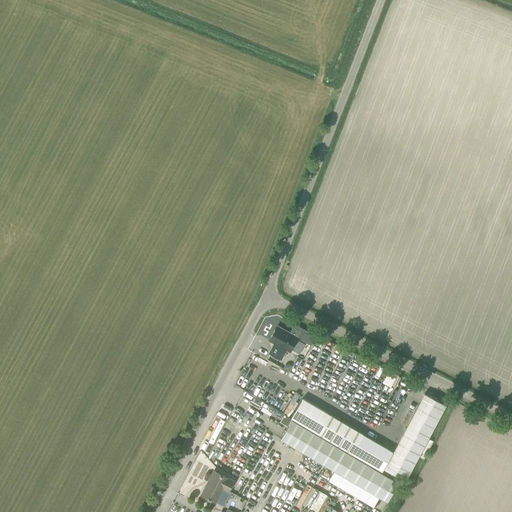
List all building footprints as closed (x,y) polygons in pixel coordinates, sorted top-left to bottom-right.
[(269,353),(278,358),(281,359),(286,350),(290,352),(298,337),(277,326),(269,340),(276,344),(274,348),(273,347),(269,353)] [(424,393),(393,451),(384,470),(405,482),(446,405),(424,393)] [(318,432),(352,453),(352,452),(384,470),(393,451),(363,434),(330,414),(303,397),(291,417),(317,434),(318,432)] [(288,427),(292,419),(284,415),(280,422),(288,427)] [(404,483),(405,482),(384,470),(352,452),(352,453),(351,455),(293,421),(283,439),(335,469),(328,481),(373,507),(380,496),(389,501),(400,481),(404,483)] [(228,491),(234,481),(214,471),(201,495),(216,502),(223,488),(228,491)] [(308,511),(320,511),(328,492),(308,485),(305,494),(308,495),(302,510),(308,511)]
